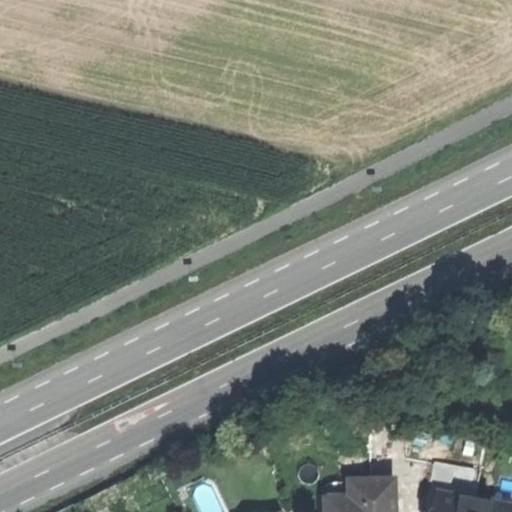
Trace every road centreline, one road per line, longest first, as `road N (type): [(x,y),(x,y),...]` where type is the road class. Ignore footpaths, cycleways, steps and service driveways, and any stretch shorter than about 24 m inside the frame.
road 1 (trunk): [(511,171),(0,421)]
road 2 (trunk): [(0,495),(511,247)]
